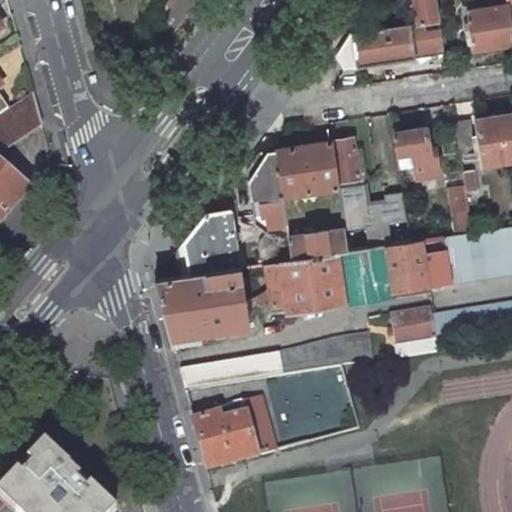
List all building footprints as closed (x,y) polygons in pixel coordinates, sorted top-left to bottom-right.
[(360,0),(359,2),(378,15),(388,0),(360,0)] [(436,0),(415,0),(418,21),(439,18),(436,0)] [(511,28),(508,3),(467,10),(474,49),(511,43),(511,28)] [(418,21),(352,31),(336,55),(344,68),(445,53),(439,18),(418,21)] [(0,114),(0,152),(42,125),(34,93),(8,109),(0,114)] [(0,114),(8,109),(0,96),(0,114)] [(511,113),(476,119),(483,164),(511,159),(511,113)] [(471,120),(456,122),(460,148),(475,146),(471,120)] [(427,126),(393,132),(397,155),(413,152),(417,177),(439,174),(435,148),(431,148),(427,126)] [(353,138),(332,141),(338,181),(364,177),(360,150),(355,151),(353,138)] [(332,141),(276,149),(283,196),(339,188),(338,185),(338,181),(332,141)] [(276,149),(267,150),(250,180),(251,198),(262,197),(265,213),(273,211),(271,197),(283,196),(276,149)] [(0,223),(29,189),(0,164),(0,223)] [(473,169),(463,171),(466,191),(476,189),(473,169)] [(463,171),(453,172),(462,232),(472,231),(466,191),(463,171)] [(364,182),(338,185),(339,188),(345,228),(348,249),(411,240),(407,214),(370,220),(364,182)] [(231,208),(206,211),(183,241),(186,274),(236,267),(231,208)] [(462,232),(444,235),(452,282),(511,272),(511,224),(472,231),(462,232)] [(345,228),(289,236),(292,258),(348,249),(345,228)] [(269,233),(261,247),(262,263),(267,262),(279,260),(292,258),(289,236),(288,231),(269,233)] [(292,258),(279,260),(286,303),(287,308),(428,286),(425,267),(445,264),(440,235),(411,240),(348,249),(292,258)] [(279,260),(267,262),(273,305),(286,303),(279,260)] [(186,274),(155,279),(166,316),(174,349),(202,344),(201,326),(238,324),(236,267),(186,274)] [(511,302),(432,315),(436,341),(511,329),(511,302)] [(427,340),(423,310),(392,315),(396,345),(398,357),(399,357),(409,356),(429,352),(427,340)] [(280,354),(180,369),(186,390),(271,377),(288,374),(341,366),(371,361),(367,331),(337,337),(280,352),(280,354)] [(245,407),(194,421),(201,447),(207,469),(258,455),(245,407)] [(91,487),(70,466),(71,464),(45,439),(27,458),(32,463),(23,472),(19,467),(1,487),(21,507),(15,511),(114,511),(117,509),(92,485),(91,487)]
